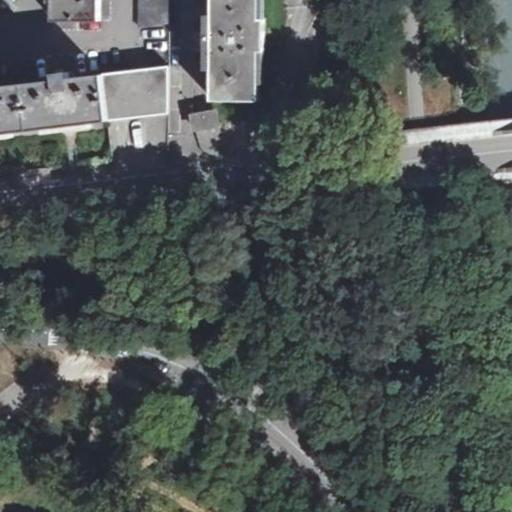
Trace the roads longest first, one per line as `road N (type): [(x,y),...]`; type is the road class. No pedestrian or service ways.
road 1 (tertiary): [(511,151),(0,207)]
road 2 (secondary): [(349,511),(297,446),(175,361),(90,336),(0,330)]
